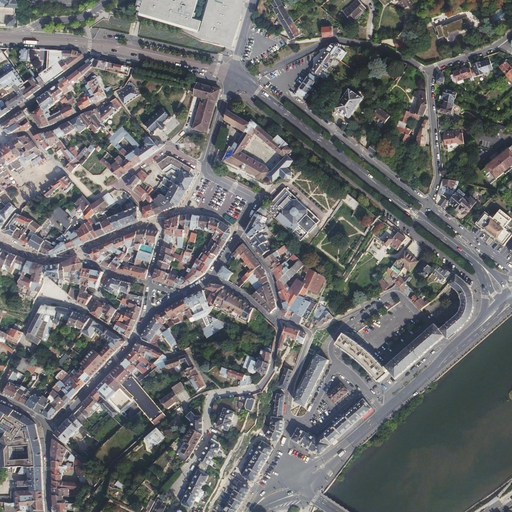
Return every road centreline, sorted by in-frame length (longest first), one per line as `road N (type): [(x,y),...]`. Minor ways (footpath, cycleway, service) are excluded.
road 1 (secondary): [(305,486),(493,322)]
road 2 (secondary): [(420,219),(244,83)]
road 3 (residential): [(279,322),(264,384),(214,395),(208,433),(176,493)]
road 4 (residential): [(428,71),(375,47),(330,40),(244,83)]
road 5 (residential): [(428,71),(438,175),(420,219)]
road 6 (residential): [(335,362),(330,350),(339,333),(395,292),(430,325)]
road 7 (residential): [(85,311),(38,300),(0,389)]
road 8 (secondary): [(232,77),(99,45)]
road 9 (secondary): [(483,317),(383,410)]
road 10 (residential): [(295,420),(288,396),(310,332),(280,318)]
road 11 (residential): [(2,123),(99,45)]
road 12 (residential): [(0,139),(54,127),(114,96)]
road 13 (residential): [(131,344),(48,432)]
